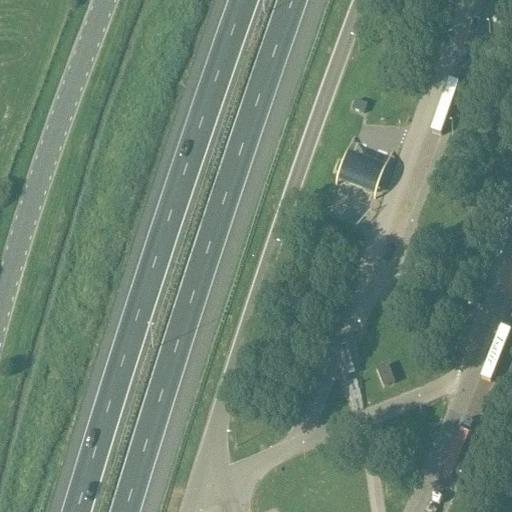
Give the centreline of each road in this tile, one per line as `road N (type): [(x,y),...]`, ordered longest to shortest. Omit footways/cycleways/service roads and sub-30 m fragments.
road 1 (motorway): [(135,511),(303,0)]
road 2 (motorway): [(243,0),(76,511)]
road 3 (tertiary): [(110,0),(0,320)]
